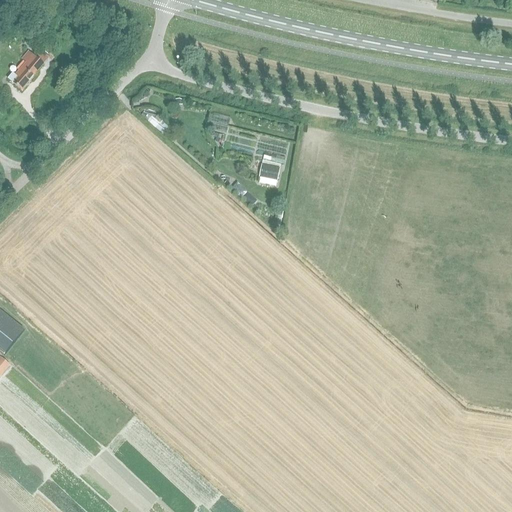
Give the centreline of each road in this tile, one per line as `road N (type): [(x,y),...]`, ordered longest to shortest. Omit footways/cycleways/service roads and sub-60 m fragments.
road 1 (unclassified): [(511,140),(302,107),(176,73),(149,56)]
road 2 (secondary): [(511,64),(258,21),(191,0)]
road 3 (tertiary): [(0,201),(149,56)]
road 4 (unclassified): [(511,23),(362,0)]
